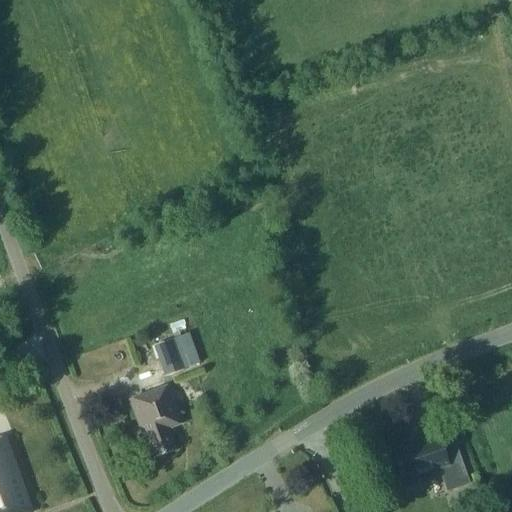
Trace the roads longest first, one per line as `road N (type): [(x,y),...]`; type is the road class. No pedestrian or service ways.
road 1 (unclassified): [(180,511),(295,435),(511,333)]
road 2 (unclassified): [(106,511),(0,229)]
